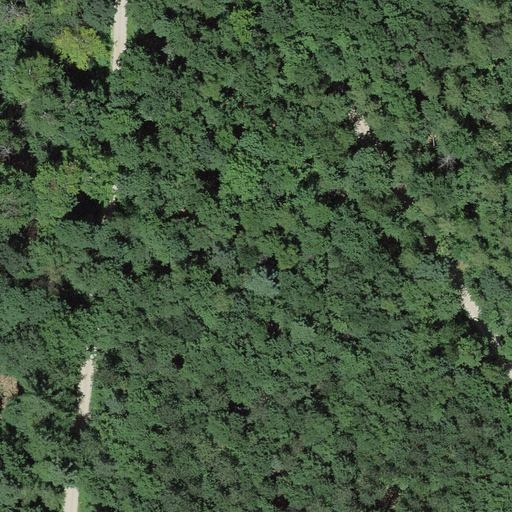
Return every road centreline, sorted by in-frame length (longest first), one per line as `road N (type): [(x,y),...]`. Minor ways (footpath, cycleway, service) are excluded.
road 1 (track): [(78,511),(120,0)]
road 2 (track): [(295,0),(395,182),(511,362)]
